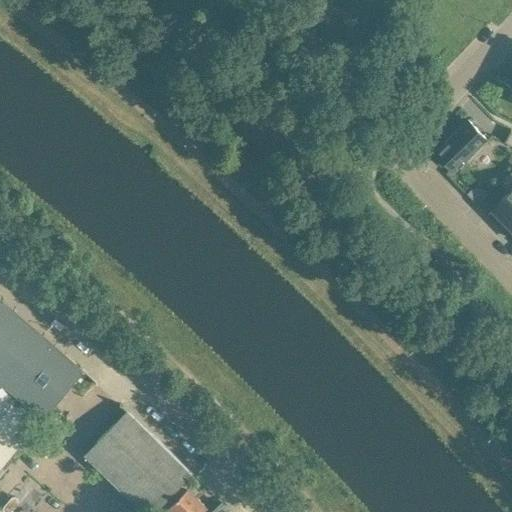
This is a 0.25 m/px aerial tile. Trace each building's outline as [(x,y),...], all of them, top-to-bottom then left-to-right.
[(468,120),(435,151),(454,170),(465,159),(468,163),(484,147),(481,144),(486,138),(468,120)] [(510,192),(492,209),(509,227),(511,223),(511,170),(501,182),(510,192)] [(43,417),(82,370),(83,369),(44,333),(0,296),(0,468),(43,416),(43,417)] [(168,506),(187,487),(182,482),(192,472),(179,459),(127,409),(84,453),(144,511),(152,511),(163,501),(168,506)] [(201,511),(206,507),(187,487),(168,506),(162,511),(201,511)] [(11,499),(3,510),(3,511),(13,511),(18,506),(19,505),(19,504),(19,503),(19,502),(18,501),(18,500),(17,500),(17,499),(16,499),(15,499),(14,498),(13,499),(12,499),(11,499)] [(230,511),(221,502),(211,511),(230,511)]
